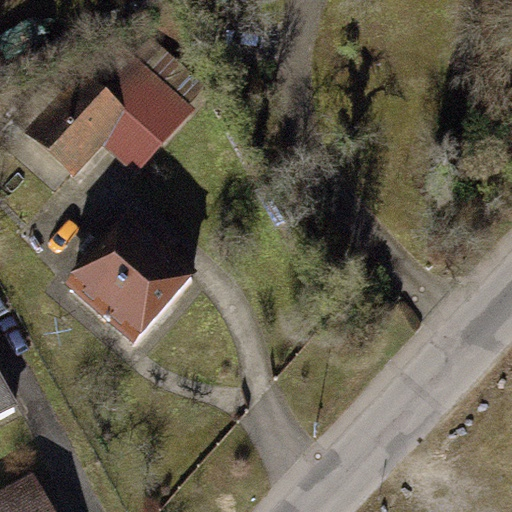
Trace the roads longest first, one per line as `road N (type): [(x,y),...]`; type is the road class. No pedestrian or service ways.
road 1 (unknown): [(306,0),(307,75),(334,144),(484,329)]
road 2 (unclassified): [(316,511),(511,300)]
